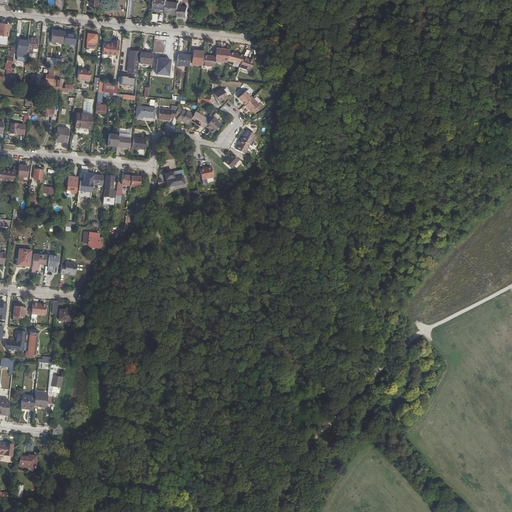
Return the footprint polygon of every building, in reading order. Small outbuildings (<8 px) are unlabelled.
[(168,0),(155,0),(154,8),(167,9),(168,1),(168,0)] [(180,5),(180,2),(168,1),(167,9),(167,12),(179,13),(180,5)] [(189,6),(180,5),(179,13),(179,15),(188,16),(189,6)] [(10,26),(0,25),(0,26),(0,44),(8,45),(10,26)] [(64,44),(65,33),(53,32),(52,42),(64,44)] [(76,35),(65,33),(64,44),(74,45),(76,35)] [(97,50),(98,36),(88,35),(87,49),(97,50)] [(38,40),(29,39),(28,53),(33,53),(33,50),(37,50),(38,40)] [(172,54),(173,46),(169,45),(169,42),(163,41),(162,47),(158,47),(157,53),(172,54)] [(110,46),(104,45),(103,55),(119,57),(120,42),(114,42),(114,44),(114,46),(110,46)] [(18,57),(26,57),(27,47),(19,46),(18,57)] [(229,62),(231,53),(232,51),(227,51),(227,52),(217,51),(216,58),(216,62),(228,63),(229,62)] [(141,54),(141,53),(131,52),(130,62),(140,63),(141,54)] [(204,57),(204,53),(195,52),(193,65),(203,66),(204,57)] [(244,58),(244,57),(231,53),(229,62),(241,65),(244,58)] [(152,66),(153,55),(141,54),(140,63),(140,64),(152,66)] [(190,68),(191,57),(178,56),(177,66),(190,68)] [(216,58),(204,57),(203,66),(215,68),(216,62),(216,58)] [(46,66),(61,67),(62,60),(47,58),(46,66)] [(251,61),(244,58),(241,65),(240,68),(252,72),(254,63),(251,62),(251,61)] [(140,63),(130,62),(129,76),(131,77),(138,77),(140,64),(140,63)] [(0,81),(12,82),(14,64),(11,64),(10,70),(9,78),(0,77),(0,81)] [(79,70),(78,80),(90,81),(91,71),(79,70)] [(46,82),(53,83),(54,74),(53,72),(51,72),(50,73),(49,76),(46,76),(46,82)] [(131,77),(130,87),(130,88),(131,89),(130,96),(136,97),(138,77),(131,77)] [(117,95),(118,85),(104,84),(103,93),(111,94),(117,95)] [(126,86),(118,85),(117,95),(123,95),(130,96),(131,89),(130,88),(130,87),(126,86)] [(228,98),(223,89),(215,94),(220,102),(228,98)] [(99,92),(97,107),(98,107),(97,113),(106,114),(106,108),(101,108),(103,93),(99,92)] [(253,100),(247,93),(239,100),(246,107),(253,100)] [(181,103),(184,104),(185,98),(174,96),(173,99),(182,101),(181,103)] [(246,107),(251,113),(252,113),(253,112),(259,106),(258,105),(253,100),(246,107)] [(259,106),(253,112),(255,114),(263,107),(260,104),(258,105),(259,106)] [(53,118),(54,105),(46,105),(44,117),(53,118)] [(156,109),(138,107),(137,118),(144,119),(144,117),(155,118),(156,109)] [(182,122),(189,126),(191,122),(194,116),(188,112),(187,114),(179,109),(178,112),(176,117),(179,118),(178,122),(181,124),(182,122)] [(160,110),(159,120),(171,122),(171,119),(174,120),(176,117),(178,112),(160,110)] [(194,116),(191,122),(201,128),(201,127),(206,119),(196,113),(194,116)] [(77,114),(76,128),(81,128),(80,135),(91,136),(93,116),(77,114)] [(206,119),(201,127),(204,130),(206,128),(211,122),(206,119)] [(211,122),(206,128),(210,131),(214,134),(222,126),(214,119),(211,122)] [(11,133),(24,135),(24,125),(12,124),(11,133)] [(57,128),(55,142),(67,143),(69,130),(57,128)] [(241,141),(249,146),(255,136),(247,132),(245,136),(241,141)] [(108,146),(118,147),(119,137),(119,136),(109,135),(108,146)] [(119,137),(118,147),(130,149),(132,138),(119,137)] [(134,149),(146,150),(147,139),(135,138),(134,149)] [(244,155),(249,146),(241,141),(239,146),(236,151),(244,155)] [(232,154),(224,163),(231,169),(239,161),(232,154)] [(171,161),(163,162),(167,180),(160,181),(161,191),(185,186),(180,164),(171,166),(171,161)] [(28,177),(29,166),(20,165),(19,176),(28,177)] [(213,168),(212,168),(201,170),(203,181),(215,178),(213,168)] [(8,170),(0,169),(0,180),(14,182),(15,172),(8,171),(8,170)] [(43,181),(44,170),(36,170),(35,180),(43,181)] [(92,186),(94,175),(85,174),(84,179),(83,178),(83,182),(88,182),(87,191),(92,192),(92,186)] [(103,177),(94,175),(92,186),(97,186),(97,187),(102,188),(103,177)] [(114,177),(106,176),(104,197),(112,198),(112,197),(116,197),(117,186),(114,185),(114,177)] [(130,186),(132,177),(123,176),(122,185),(130,186)] [(77,178),(68,177),(66,193),(76,194),(77,178)] [(140,177),(132,177),(130,186),(139,187),(140,177)] [(53,197),(54,189),(44,188),(43,196),(43,199),(46,200),(46,197),(53,197)] [(31,205),(39,206),(39,197),(32,196),(31,205)] [(125,233),(138,218),(133,217),(127,217),(125,233)] [(87,232),(86,243),(89,243),(89,245),(91,247),(94,244),(99,245),(100,248),(103,246),(104,238),(100,237),(100,233),(87,232)] [(29,267),(31,251),(20,249),(18,264),(22,264),(22,266),(29,267)] [(34,255),(32,273),(36,273),(36,274),(38,274),(39,263),(46,264),(47,257),(34,255)] [(49,266),(57,266),(58,257),(50,256),(49,266)] [(62,264),(60,274),(64,275),(64,273),(70,274),(71,263),(66,262),(66,264),(62,264)] [(47,305),(33,303),(32,313),(45,315),(47,305)] [(25,307),(15,306),(14,316),(24,317),(25,307)] [(74,322),(75,312),(60,310),(59,321),(74,322)] [(23,350),(25,331),(19,330),(17,342),(7,341),(6,348),(23,350)] [(31,330),(29,352),(28,357),(33,357),(33,355),(33,352),(34,342),(35,343),(36,339),(36,336),(38,336),(38,331),(31,330)] [(51,365),(49,372),(56,373),(58,366),(51,365)] [(52,384),(60,387),(62,377),(54,374),(52,384)] [(48,394),(35,393),(34,405),(46,407),(48,394)] [(23,395),(21,406),(29,407),(29,408),(33,409),(35,396),(23,395)] [(0,399),(0,413),(8,415),(9,401),(0,399)] [(13,445),(0,443),(0,453),(12,455),(13,445)] [(35,466),(36,456),(31,455),(31,457),(21,456),(20,466),(34,468),(36,469),(36,466),(35,466)]
